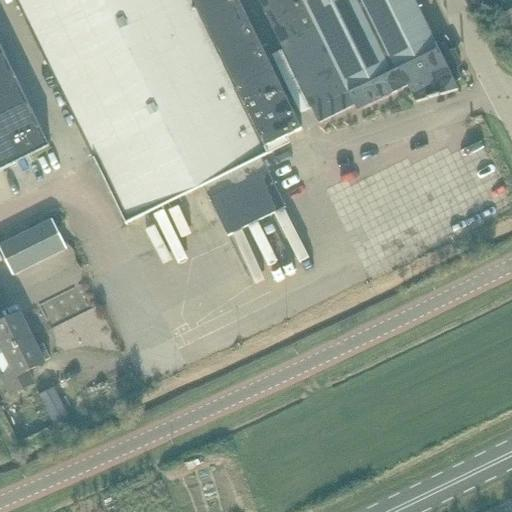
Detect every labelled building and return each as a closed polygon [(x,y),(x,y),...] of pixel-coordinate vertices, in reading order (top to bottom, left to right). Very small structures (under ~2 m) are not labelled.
[(15,0),(127,226),(203,189),(227,238),(285,210),(261,161),(267,158),(262,148),(302,129),(239,0),(15,0)] [(444,43),(437,44),(415,0),(258,0),(281,46),(286,44),(323,120),(357,103),(362,110),(409,87),(416,103),(459,91),(455,84),(462,79),(444,43)] [(511,0),(471,0),(477,8),(493,0),(496,0),(511,26),(511,0)] [(0,83),(15,76),(0,45),(0,83)] [(0,128),(33,112),(15,76),(0,83),(0,128)] [(0,128),(0,172),(0,173),(50,148),(33,112),(0,128)] [(0,251),(13,278),(68,250),(52,219),(0,245),(0,251)] [(32,341),(19,315),(6,322),(0,310),(0,347),(3,355),(32,341)] [(43,345),(36,348),(32,341),(3,355),(10,369),(12,372),(0,378),(8,393),(10,398),(35,386),(27,372),(44,364),(43,362),(50,359),(43,345)] [(56,390),(41,397),(57,427),(71,420),(56,390)]
